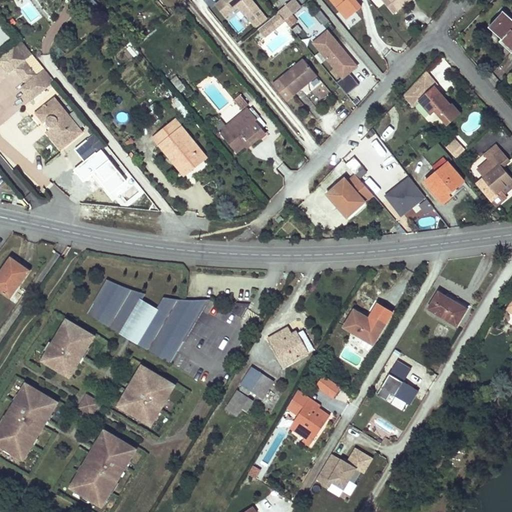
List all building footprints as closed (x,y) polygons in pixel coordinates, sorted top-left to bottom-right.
[(389,0),(403,16),(420,1),(419,0),(389,0)] [(21,9),(32,24),(40,17),(29,3),(21,9)] [(231,11),(235,17),(245,9),(240,3),(231,11)] [(235,17),(231,11),(227,7),(219,14),(227,24),(235,17)] [(306,8),(298,14),(309,28),(317,21),(306,8)] [(511,18),(503,11),(490,25),(502,36),(505,34),(511,40),(511,18)] [(275,18),(281,26),(287,21),(281,13),(275,18)] [(281,26),(275,18),(260,29),(266,37),(281,26)] [(312,44),(343,80),(358,68),(328,31),(312,44)] [(502,36),(501,38),(511,47),(511,40),(505,34),(502,36)] [(24,42),(0,61),(9,72),(15,67),(27,83),(21,87),(31,100),(55,82),(24,42)] [(128,47),(131,55),(138,53),(136,45),(128,47)] [(272,55),(267,50),(263,54),(267,59),(272,55)] [(315,72),(301,56),(271,82),(284,98),(315,72)] [(427,70),(419,79),(429,91),(435,85),(438,83),(427,70)] [(180,82),(175,74),(170,78),(175,86),(180,82)] [(419,79),(404,94),(414,105),(421,99),(432,111),(436,108),(440,113),(448,122),(460,111),(452,102),(451,103),(435,85),(429,91),(419,79)] [(239,91),(233,97),(241,106),(247,101),(251,97),(244,89),(240,93),(239,91)] [(51,130),(57,138),(58,139),(60,140),(62,141),(64,141),(66,141),(68,140),(69,139),(82,128),(56,97),(37,113),(45,123),(49,120),(51,124),(54,127),(51,130)] [(247,106),(256,115),(263,109),(255,99),(247,106)] [(243,117),(222,134),(235,150),(244,143),(255,133),(258,137),(265,131),(254,117),(256,115),(247,106),(246,104),(238,111),(243,117)] [(238,111),(217,129),(222,134),(243,117),(238,111)] [(174,118),(152,136),(159,144),(163,141),(187,170),(205,156),(174,118)] [(85,132),(82,128),(69,139),(68,140),(66,141),(64,141),(62,141),(60,140),(58,139),(57,138),(51,130),(47,133),(62,151),(85,132)] [(244,143),(247,146),(258,137),(255,133),(244,143)] [(446,146),(456,157),(465,148),(455,138),(446,146)] [(163,141),(159,144),(183,174),(187,170),(163,141)] [(438,142),(424,154),(438,171),(426,181),(444,202),(451,195),(449,192),(464,180),(449,162),(452,159),(438,142)] [(485,176),(476,183),(493,203),(504,194),(500,189),(511,179),(501,166),(509,160),(496,144),(487,152),(491,158),(479,168),(485,176)] [(356,159),(351,163),(358,172),(357,172),(367,184),(373,178),(356,159)] [(334,187),(325,195),(344,216),(362,200),(364,203),(373,195),(355,175),(337,191),(334,187)] [(384,195),(401,216),(425,197),(409,176),(384,195)] [(504,194),(493,203),(496,207),(506,197),(504,194)] [(344,216),(346,219),(364,203),(362,200),(344,216)] [(11,259),(0,273),(0,289),(9,297),(18,285),(17,284),(27,270),(11,259)] [(109,279),(108,279),(88,313),(172,363),(186,340),(151,320),(158,309),(143,299),(147,292),(142,291),(138,290),(132,288),(127,287),(122,284),(115,282),(109,279)] [(455,303),(438,293),(429,309),(457,325),(467,308),(457,301),(455,303)] [(171,297),(166,296),(158,309),(151,320),(186,340),(211,298),(209,298),(206,298),(202,298),(198,299),(194,299),(188,299),(181,298),(176,297),(171,297)] [(252,303),(238,301),(237,303),(248,304),(241,315),(244,317),(252,303)] [(248,304),(237,303),(233,310),(241,315),(248,304)] [(371,322),(354,311),(345,327),(374,344),(384,326),(373,319),(371,322)] [(94,336),(64,319),(55,334),(58,336),(52,346),(49,344),(41,359),(53,366),(55,363),(62,368),(61,371),(73,378),(82,363),(79,361),(94,336)] [(287,328),(269,339),(284,365),(313,349),(303,330),(297,334),(296,332),(290,335),(287,328)] [(58,336),(55,334),(49,344),(52,346),(58,336)] [(97,338),(94,336),(79,361),(82,363),(97,338)] [(173,383),(143,365),(134,381),(137,382),(131,392),(128,391),(119,405),(132,413),(133,410),(141,414),(139,417),(152,425),(161,410),(158,408),(173,383)] [(262,374),(252,367),(241,384),(251,391),(262,374)] [(404,412),(419,390),(391,372),(377,394),(404,412)] [(327,378),(322,374),(315,385),(320,388),(327,378)] [(339,386),(327,378),(320,388),(332,396),(339,386)] [(137,382),(134,381),(128,391),(131,392),(137,382)] [(175,385),(173,383),(158,408),(161,410),(175,385)] [(58,402),(27,384),(20,395),(23,397),(19,402),(17,401),(5,421),(8,422),(5,427),(2,426),(0,429),(0,444),(24,459),(33,444),(30,443),(33,437),(36,439),(48,419),(45,418),(48,412),(51,414),(58,402)] [(238,415),(242,408),(248,411),(255,399),(236,389),(225,408),(238,415)] [(316,402),(309,397),(297,390),(286,409),(297,416),(293,422),(299,426),(297,430),(306,436),(314,441),(330,416),(318,408),(314,406),(316,402)] [(99,402),(88,395),(81,407),(92,413),(99,402)] [(299,426),(293,422),(289,428),(304,438),(306,436),(297,430),(299,426)] [(136,449),(105,431),(99,442),(101,444),(98,449),(95,448),(84,467),(86,469),(83,474),(81,472),(72,487),(103,505),(112,491),(109,489),(112,484),(115,486),(126,466),(124,464),(127,459),(130,460),(136,449)] [(348,460),(330,452),(317,481),(330,487),(331,483),(346,490),(356,469),(365,473),(374,456),(354,447),(348,460)] [(257,478),(262,469),(252,464),(248,474),(257,478)]
